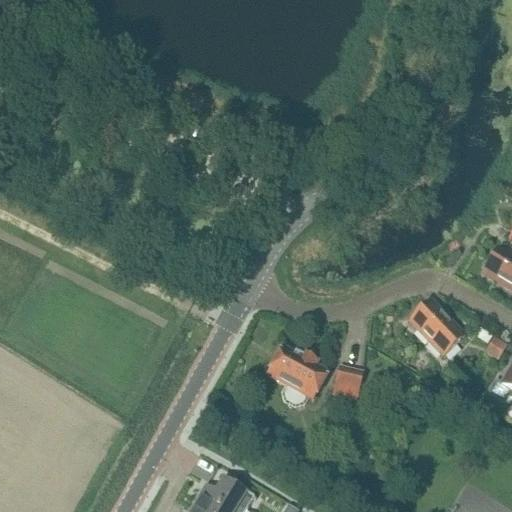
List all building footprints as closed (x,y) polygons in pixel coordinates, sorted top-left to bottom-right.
[(485,269),(483,274),(510,291),(511,291),(511,260),(496,251),(489,263),(486,263),(484,266),(485,269)] [(444,358),(462,341),(457,335),(448,326),(449,325),(428,303),(418,313),(416,313),(413,316),(412,318),(409,322),(438,353),(444,358)] [(283,405),(294,412),(303,408),(308,400),(313,403),(328,376),(315,369),(317,366),(305,359),(303,362),(281,350),(266,378),(284,387),(280,396),(283,405)] [(511,364),(500,385),(495,382),(487,395),(505,406),(510,399),(511,399),(511,364)] [(357,401),(359,394),(363,374),(339,369),(332,396),(357,401)] [(206,488),(191,511),(193,511),(246,511),(253,501),(231,487),(222,482),(215,493),(224,499),(215,493),(206,488)]
